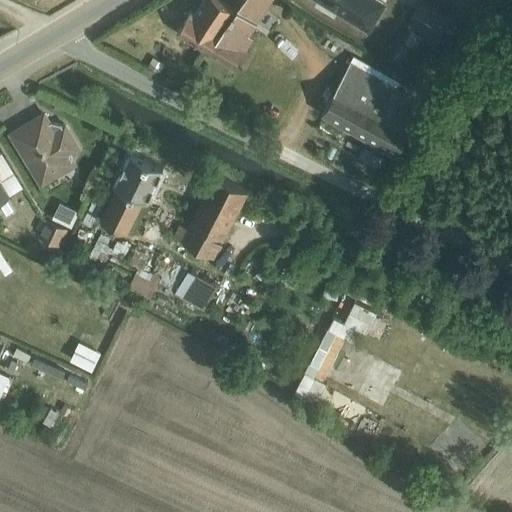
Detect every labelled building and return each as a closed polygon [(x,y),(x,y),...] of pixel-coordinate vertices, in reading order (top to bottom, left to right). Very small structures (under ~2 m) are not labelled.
[(209,49),(238,7),(225,0),(202,0),(195,11),(192,9),(180,32),(209,49)] [(242,0),(238,7),(209,49),(238,67),(250,46),(247,44),(255,33),(251,30),(271,0),(242,0)] [(322,0),(371,30),(387,1),(385,0),(322,0)] [(421,0),(419,0),(408,21),(449,46),(462,25),(421,0)] [(353,59),(323,112),(398,153),(426,100),(353,59)] [(45,112),(12,132),(44,184),(78,163),(74,156),(74,154),(72,151),(79,146),(66,124),(64,125),(62,122),(52,120),(50,121),(45,112)] [(117,183),(100,218),(128,232),(145,197),(146,198),(163,166),(132,150),(116,182),(117,183)] [(0,173),(0,200),(11,194),(10,191),(15,189),(7,176),(3,178),(0,173)] [(181,223),(174,236),(213,256),(248,190),(216,174),(188,227),(181,223)] [(61,201),(53,216),(73,226),(80,210),(61,201)] [(48,219),(40,236),(60,245),(68,228),(48,219)] [(139,266),(129,287),(150,297),(161,276),(144,268),(151,254),(137,246),(130,262),(139,266)] [(0,276),(14,268),(0,248),(0,276)] [(176,287),(173,292),(180,296),(181,295),(203,309),(218,283),(194,271),(182,291),(176,287)] [(347,299),(336,319),(350,327),(361,306),(347,299)] [(97,302),(85,325),(100,332),(111,310),(97,302)] [(0,369),(0,394),(10,374),(0,369)] [(51,406),(43,420),(51,425),(59,410),(51,406)] [(470,414),(466,423),(481,430),(485,421),(470,414)]
